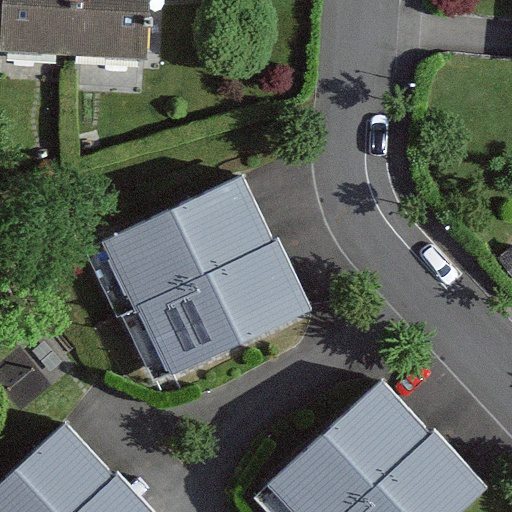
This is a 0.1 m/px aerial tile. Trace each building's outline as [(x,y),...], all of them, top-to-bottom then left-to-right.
[(75,0),(6,0),(5,51),(74,53),(75,0)] [(142,0),(75,0),(74,53),(141,55),(142,0)] [(269,239),(237,174),(103,241),(135,305),(140,303),(269,239)] [(269,239),(140,303),(173,368),(307,301),(275,236),(269,239)] [(339,511),(425,432),(378,381),(269,482),(297,511),(339,511)] [(71,511),(111,475),(62,423),(0,479),(0,511),(71,511)] [(430,428),(425,432),(339,511),(449,511),(481,483),(430,428)] [(152,511),(115,471),(111,475),(71,511),(152,511)]
